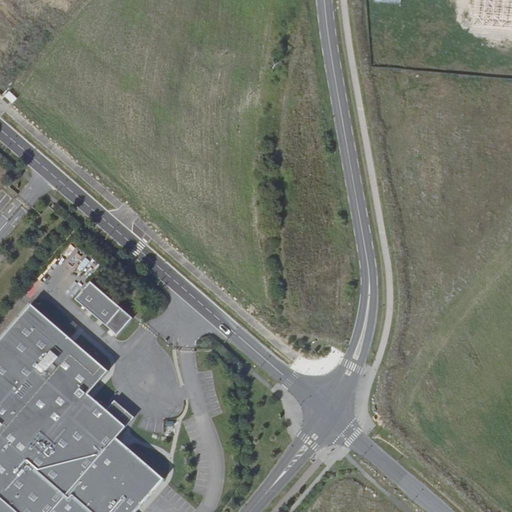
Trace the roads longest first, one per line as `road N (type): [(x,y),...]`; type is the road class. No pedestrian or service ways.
road 1 (unclassified): [(328,413),(0,128)]
road 2 (secondary): [(324,0),(369,280),(359,344),(328,413)]
road 3 (unclassified): [(441,511),(328,413)]
road 4 (secondary): [(328,413),(250,511)]
